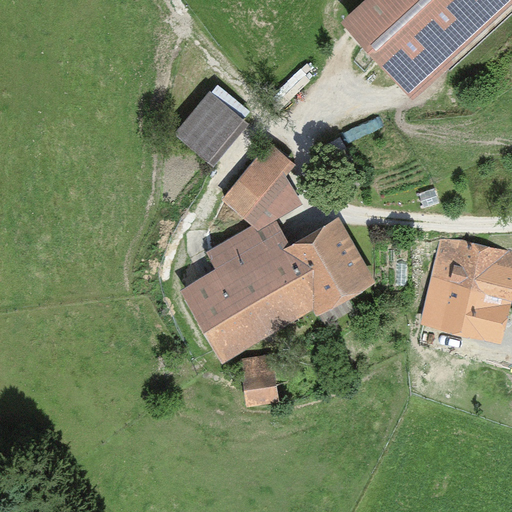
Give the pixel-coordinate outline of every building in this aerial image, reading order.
[(375,0),(352,22),(412,87),(441,60),(438,56),(498,0),(375,0)] [(211,93),(179,131),(210,156),(241,118),(211,93)] [(271,142),(226,196),(246,211),(290,158),(271,142)] [(334,182),(341,194),(363,180),(355,168),(334,182)] [(247,331),(251,337),(286,316),(283,312),(337,280),(343,288),(365,275),(335,225),(291,251),(270,215),(209,251),(221,271),(186,291),(219,347),(247,331)] [(494,331),(504,291),(511,293),(511,251),(444,234),(423,318),(441,322),(443,318),(494,331)] [(264,357),(242,359),(245,396),(268,394),(264,357)]
